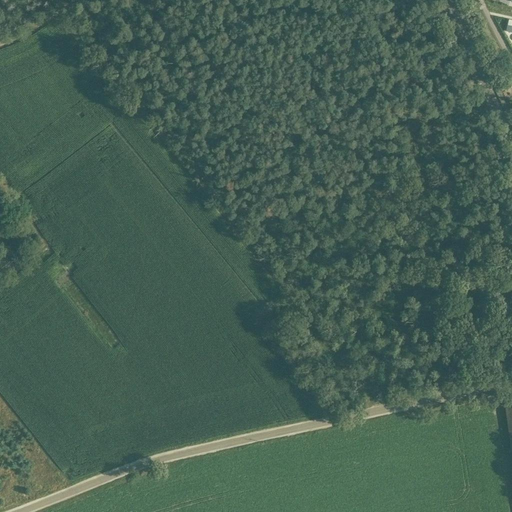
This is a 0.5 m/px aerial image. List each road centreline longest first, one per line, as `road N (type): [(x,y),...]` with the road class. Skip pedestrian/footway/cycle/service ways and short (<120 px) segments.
road 1 (unclassified): [(22,511),(205,448),(511,381)]
road 2 (tertiary): [(511,143),(446,0)]
